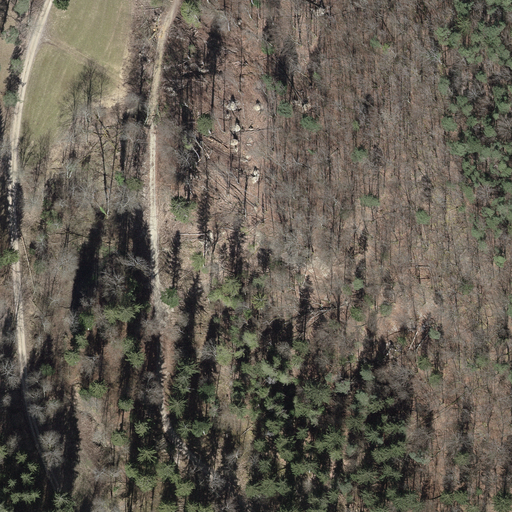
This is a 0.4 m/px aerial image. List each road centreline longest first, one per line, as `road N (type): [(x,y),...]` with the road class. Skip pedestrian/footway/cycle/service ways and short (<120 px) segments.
road 1 (track): [(250,511),(168,434),(159,407),(155,104),(172,0)]
road 2 (track): [(66,511),(32,424),(15,300),(18,114),(46,0)]
road 3 (track): [(33,31),(155,104)]
